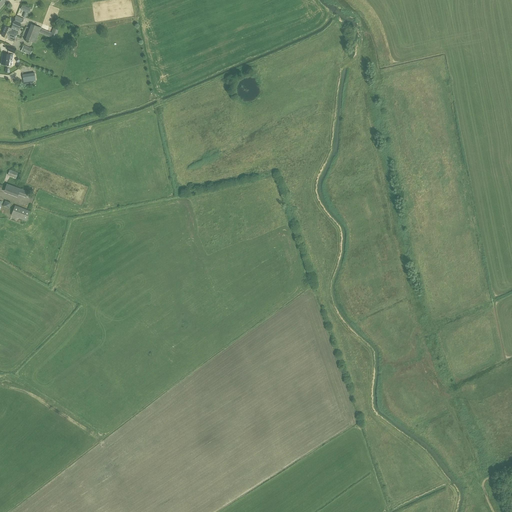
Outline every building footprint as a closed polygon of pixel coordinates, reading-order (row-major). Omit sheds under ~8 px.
[(31,8),(22,5),(20,9),(29,13),(31,8)] [(13,35),(16,36),(24,19),(16,15),(13,23),(11,28),(6,26),(4,30),(13,34),(13,35)] [(36,43),(41,28),(31,24),(25,39),(36,43)] [(40,33),(49,36),(51,32),(41,28),(40,33)] [(53,28),(50,37),(55,39),(59,30),(53,28)] [(13,34),(4,30),(2,35),(14,41),(16,36),(13,35),(13,34)] [(7,50),(14,53),(16,48),(9,45),(7,50)] [(21,52),(30,55),(33,49),(23,46),(21,52)] [(12,64),(13,60),(10,59),(10,54),(3,54),(2,64),(9,65),(9,63),(12,64)] [(34,73),(22,75),(23,83),(35,81),(34,73)] [(18,172),(10,169),(8,175),(16,178),(18,172)] [(18,195),(26,198),(28,191),(21,188),(7,183),(4,192),(17,197),(18,195)] [(27,221),(30,211),(15,205),(11,215),(23,220),(27,221)]
